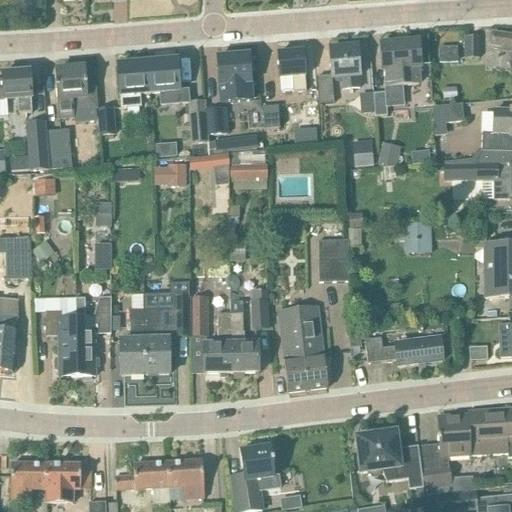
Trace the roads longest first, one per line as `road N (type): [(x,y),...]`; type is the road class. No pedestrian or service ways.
road 1 (residential): [(511,385),(216,422),(0,420)]
road 2 (residential): [(211,31),(511,7)]
road 3 (residential): [(0,49),(211,31)]
